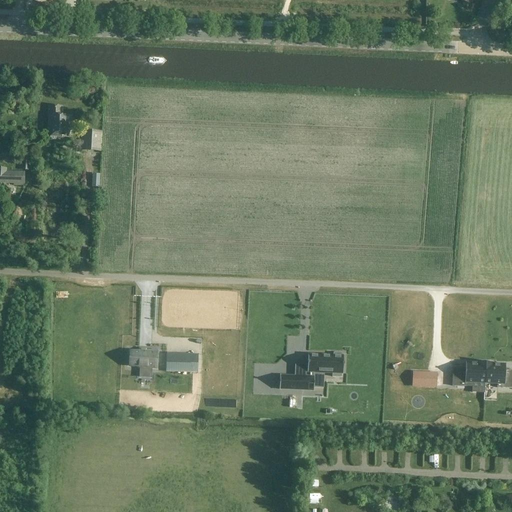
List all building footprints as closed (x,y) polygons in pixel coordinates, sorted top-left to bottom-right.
[(48,138),(62,138),(71,138),(72,116),(62,116),(63,107),(49,106),(48,138)] [(95,133),(87,133),(82,132),(81,151),(94,151),(95,133)] [(0,168),(0,183),(13,184),(13,186),(25,186),(25,172),(7,172),(7,168),(0,168)] [(157,369),(158,352),(139,351),(139,352),(130,351),(129,366),(138,367),(138,368),(140,368),(151,368),(157,369)] [(308,355),(307,373),(309,373),(308,377),(280,376),(279,390),(314,391),(314,373),(332,374),(332,377),(341,378),(341,374),(343,374),(344,356),(342,356),(342,354),(334,353),(333,356),(308,355)] [(193,355),(179,354),(178,366),(175,366),(174,372),(193,373),(193,355)] [(453,371),(453,386),(472,387),(473,384),(485,384),(486,363),(479,362),(479,364),(466,363),(466,371),(453,371)] [(486,363),(485,384),(497,385),(497,388),(511,389),(511,373),(505,373),(506,365),(493,364),(493,363),(486,363)] [(440,465),(440,456),(425,456),(425,464),(440,465)]
